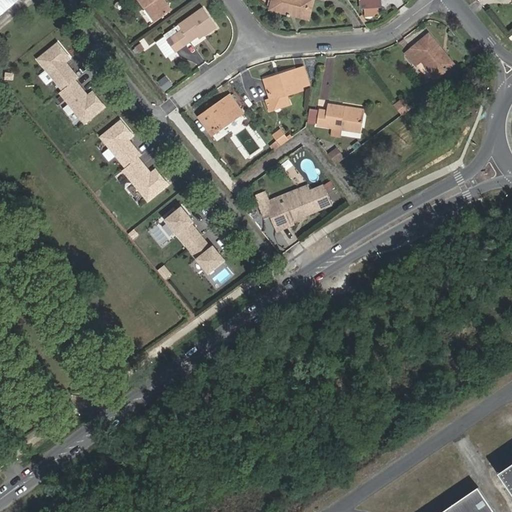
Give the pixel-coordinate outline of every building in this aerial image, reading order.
[(0,0),(0,15),(17,0),(0,0)] [(139,0),(156,21),(171,10),(163,0),(139,0)] [(272,0),(270,10),(288,14),(287,17),(290,18),(290,15),(293,12),(307,15),(310,0),(272,0)] [(203,8),(179,26),(183,31),(168,42),(176,53),(199,37),(203,34),(204,36),(205,36),(217,27),(203,8)] [(452,66),(440,51),(442,49),(429,34),(406,53),(416,65),(417,65),(422,60),(432,72),(436,78),(452,66)] [(86,123),(109,106),(95,88),(89,92),(79,77),(81,76),(69,60),(73,57),(60,40),(37,57),(86,123)] [(168,42),(160,48),(168,58),(176,53),(168,42)] [(145,50),(140,43),(135,47),(140,54),(145,50)] [(422,60),(417,65),(426,76),(427,76),(432,72),(422,60)] [(287,94),(303,89),(302,86),(309,84),(303,67),(279,75),(280,79),(265,83),(271,100),(287,94)] [(213,135),(244,112),(231,94),(215,105),(218,109),(209,115),(207,111),(200,117),(213,135)] [(266,101),(270,111),(291,104),(287,94),(271,100),(266,101)] [(395,105),(403,115),(411,109),(404,99),(395,105)] [(317,125),(362,132),(365,113),(345,110),(345,107),(328,104),(327,110),(319,109),(317,125)] [(150,200),(172,183),(158,165),(154,169),(130,139),(136,134),(123,117),(99,136),(150,200)] [(277,141),(281,146),(289,140),(281,128),(272,135),(277,141)] [(270,146),(274,151),(281,146),(277,141),(270,146)] [(337,148),(328,156),(336,165),(345,158),(337,148)] [(330,205),(322,186),(308,192),(283,202),(280,197),(265,203),(275,228),(291,222),(298,219),(304,216),(330,205)] [(308,192),(306,186),(280,197),(283,202),(308,192)] [(211,274),(229,260),(182,205),(165,219),(211,274)] [(275,228),(276,230),(292,224),(291,222),(275,228)] [(511,464),(497,474),(511,496),(511,464)] [(493,511),(478,489),(443,511),(493,511)]
